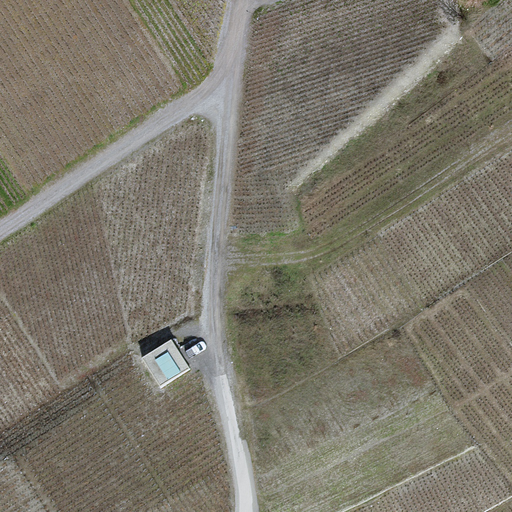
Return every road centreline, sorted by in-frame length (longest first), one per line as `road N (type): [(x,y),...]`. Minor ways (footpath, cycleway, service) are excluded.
road 1 (unclassified): [(242,511),(211,317),(229,77)]
road 2 (unclassified): [(229,77),(0,230)]
